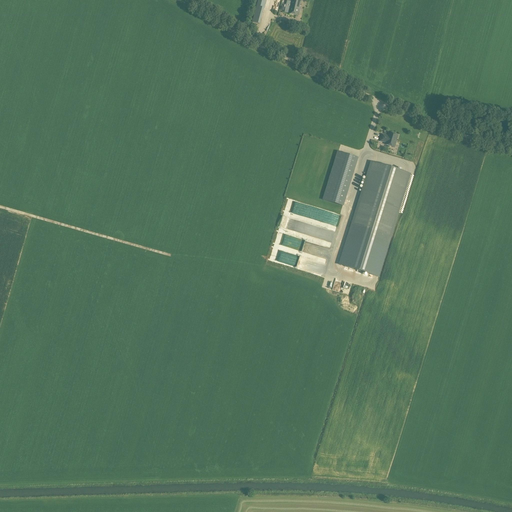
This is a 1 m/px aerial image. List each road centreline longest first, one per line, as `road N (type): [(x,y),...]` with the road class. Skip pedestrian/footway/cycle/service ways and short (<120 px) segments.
road 1 (unclassified): [(511,150),(402,112),(259,45),(185,0)]
road 2 (track): [(169,255),(0,207)]
